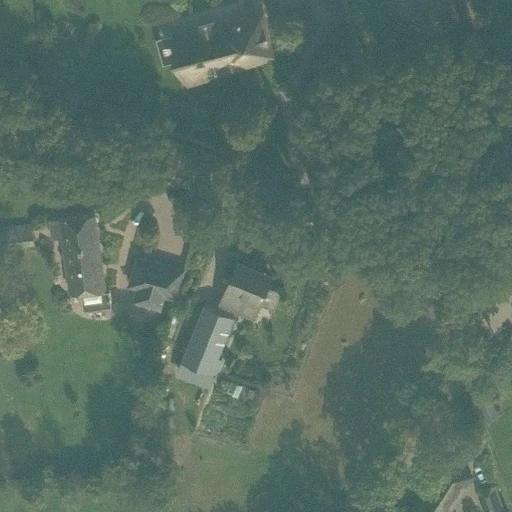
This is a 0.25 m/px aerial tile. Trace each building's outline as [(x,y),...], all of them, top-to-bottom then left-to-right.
[(383,0),(407,32),(449,0),(383,0)] [(187,51),(180,53),(188,81),(222,71),(220,64),(238,59),(239,62),(272,53),(261,13),(216,26),(214,21),(197,26),(197,29),(182,33),(187,51)] [(50,219),(52,238),(63,236),(71,292),(105,287),(94,212),(50,219)] [(0,234),(1,248),(32,244),(30,225),(0,227),(0,234)] [(140,285),(136,299),(160,306),(164,292),(175,295),(183,268),(138,256),(131,283),(140,285)] [(225,287),(218,305),(254,319),(260,301),(270,275),(236,261),(225,287)] [(235,315),(203,302),(180,360),(184,361),(179,373),(211,386),(222,358),(219,356),(235,315)] [(498,415),(496,410),(488,391),(476,397),(486,421),(498,415)] [(446,511),(471,474),(461,468),(444,457),(408,511),(446,511)] [(476,490),(484,511),(505,511),(495,483),(476,490)]
